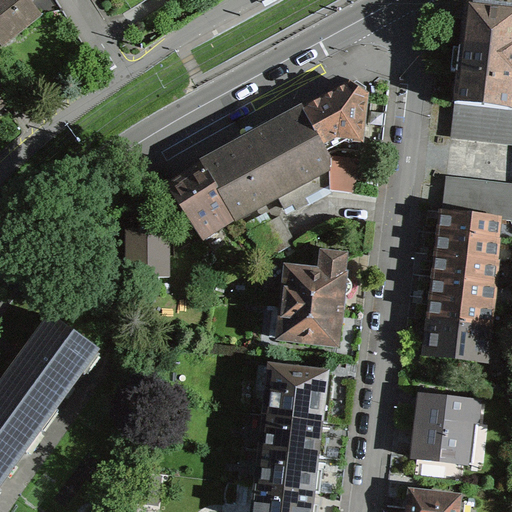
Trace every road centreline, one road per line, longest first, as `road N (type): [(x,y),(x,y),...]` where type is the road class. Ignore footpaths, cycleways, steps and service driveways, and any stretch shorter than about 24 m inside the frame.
road 1 (residential): [(384,5),(412,67),(361,511)]
road 2 (secondary): [(0,265),(142,142),(384,5)]
